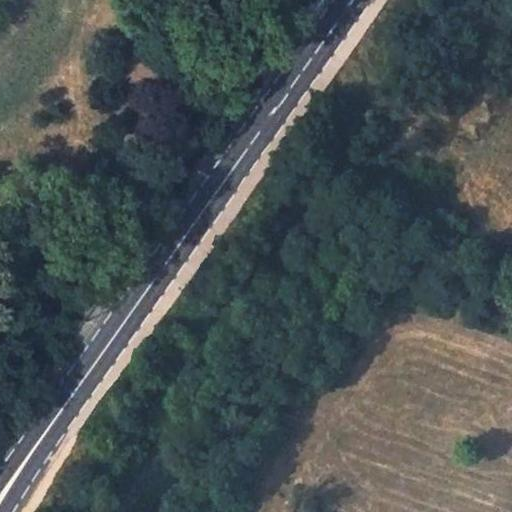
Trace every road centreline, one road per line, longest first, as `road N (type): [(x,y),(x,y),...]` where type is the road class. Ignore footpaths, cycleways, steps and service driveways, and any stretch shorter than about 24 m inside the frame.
road 1 (primary): [(97,357),(322,42)]
road 2 (primary): [(3,511),(97,357)]
road 3 (primary): [(97,357),(0,479)]
